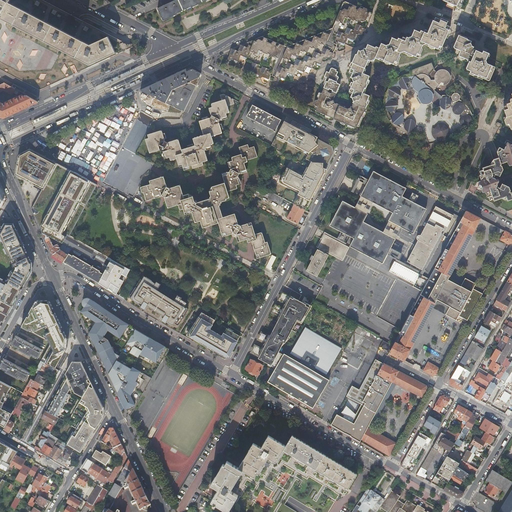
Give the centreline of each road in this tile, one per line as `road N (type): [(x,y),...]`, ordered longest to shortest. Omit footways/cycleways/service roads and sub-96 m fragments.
road 1 (residential): [(351,143),(232,373)]
road 2 (secondary): [(0,150),(192,60)]
road 3 (residential): [(232,373),(72,275),(52,277)]
road 4 (unknown): [(380,0),(368,25),(345,15),(326,40),(285,48),(275,63),(258,58),(235,83)]
road 5 (secondary): [(172,47),(0,129)]
road 6 (residential): [(390,466),(232,373)]
road 7 (residential): [(351,143),(511,227)]
road 8 (residential): [(192,60),(351,143)]
road 9 (residential): [(511,255),(440,385)]
road 10 (secondary): [(192,60),(316,0)]
road 11 (residential): [(21,446),(81,339)]
road 12 (secondary): [(285,0),(172,47)]
road 13 (secondary): [(0,167),(52,277)]
